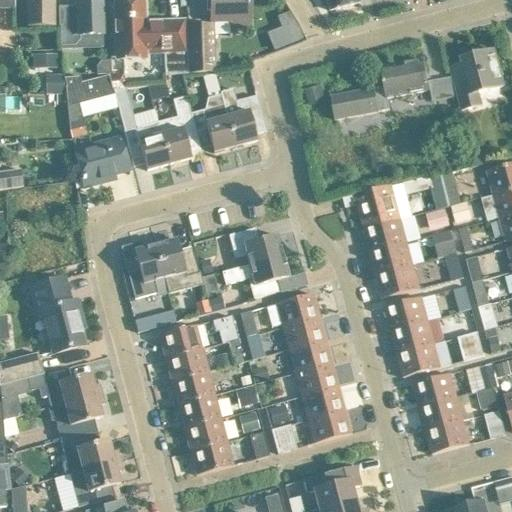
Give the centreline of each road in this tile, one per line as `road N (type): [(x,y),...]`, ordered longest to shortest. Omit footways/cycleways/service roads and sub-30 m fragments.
road 1 (residential): [(168,511),(96,237),(115,217),(292,170)]
road 2 (residential): [(292,170),(269,78),(278,65),(511,2)]
road 3 (residential): [(402,488),(339,263),(309,228),(292,170)]
